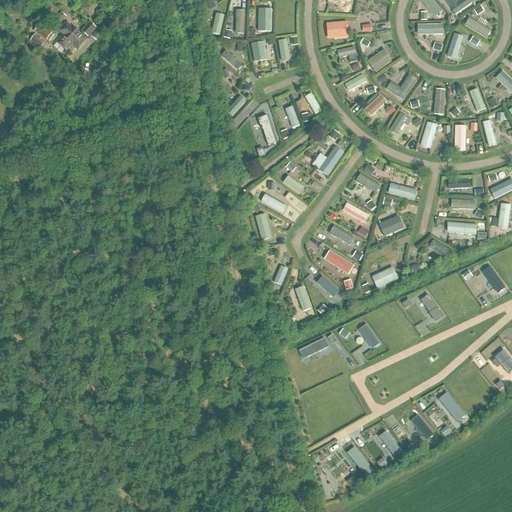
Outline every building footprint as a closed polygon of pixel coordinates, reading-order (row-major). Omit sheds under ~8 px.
[(330,0),(331,0),(350,9),(353,0),(330,0)] [(448,0),(442,4),(454,22),(473,9),(467,0),(456,7),(451,0),(448,0)] [(426,2),(419,9),(426,16),(434,25),(442,18),(426,2)] [(271,37),(271,13),(258,12),(257,37),(271,37)] [(235,38),(244,38),(244,14),(235,14),(235,38)] [(215,18),(210,38),(219,40),(224,20),(215,18)] [(86,38),(66,22),(58,31),(63,35),(57,43),(68,52),(73,45),(77,48),(86,38)] [(96,28),(89,22),(81,32),(88,38),(96,28)] [(53,33),(41,24),(34,32),(47,41),(53,33)] [(468,24),(464,32),(487,44),(492,36),(468,24)] [(326,46),(348,45),(347,28),(325,30),(326,46)] [(442,43),(441,31),(415,32),(416,45),(442,43)] [(44,43),(35,35),(30,42),(39,49),(44,43)] [(380,46),(390,44),(389,37),(379,38),(380,46)] [(278,68),(288,67),(288,55),(293,55),(293,41),(286,42),(286,46),(277,46),(278,68)] [(264,46),(249,49),(253,68),(267,65),(264,46)] [(348,65),(349,71),(357,69),(354,54),(336,57),(338,67),(348,65)] [(237,76),(242,70),(225,55),(220,61),(237,76)] [(366,68),(373,81),(391,71),(384,58),(366,68)] [(511,87),(501,77),(494,86),(511,102),(511,87)] [(402,109),(418,88),(409,81),(399,94),(391,88),(385,96),(402,109)] [(347,99),(366,91),(363,82),(343,90),(347,99)] [(373,93),(366,96),(369,103),(376,100),(373,93)] [(471,105),(467,106),(472,120),(484,116),(477,96),(469,99),(471,105)] [(299,133),(292,112),(285,115),(283,109),(290,106),(288,98),(276,102),(282,120),(286,119),(291,135),(299,133)] [(312,100),(305,103),(313,122),(320,118),(312,100)] [(232,121),(245,106),(239,101),(225,116),(232,121)] [(370,126),(387,111),(379,103),(363,118),(370,126)] [(494,105),(487,108),(491,116),(498,113),(494,105)] [(456,113),(451,116),(455,123),(460,120),(456,113)] [(503,119),(496,120),(496,121),(490,121),(491,128),(504,127),(503,119)] [(398,145),(402,135),(414,140),(419,129),(399,120),(389,141),(398,145)] [(480,129),(487,155),(496,152),(489,126),(480,129)] [(418,154),(429,158),(437,133),(427,129),(418,154)] [(454,133),(454,159),(465,159),(465,133),(454,133)] [(326,183),(344,160),(333,153),(316,176),(326,183)] [(284,173),(292,179),(297,173),(289,167),(284,173)] [(286,181),(281,189),(298,199),(303,191),(286,181)] [(364,204),(367,196),(371,198),(374,188),(357,182),(351,199),(364,204)] [(511,198),(511,186),(488,197),(493,207),(511,198)] [(390,189),(387,202),(412,209),(416,196),(390,189)] [(263,201),(259,209),(283,219),(286,210),(263,201)] [(451,217),(474,217),(474,208),(451,208),(451,217)] [(364,230),(368,221),(345,211),(341,220),(364,230)] [(498,238),(509,238),(508,212),(497,212),(498,238)] [(254,221),(261,246),(272,243),(265,218),(254,221)] [(379,229),(382,243),(402,238),(399,224),(379,229)] [(446,228),(446,241),(476,242),(476,229),(446,228)] [(333,233),(329,240),(349,250),(353,243),(333,233)] [(447,256),(434,250),(430,257),(443,263),(447,256)] [(322,268),(350,280),(354,270),(327,258),(322,268)] [(272,287),(280,291),(288,274),(279,271),(272,287)] [(376,295),(397,287),(392,273),(370,281),(376,295)] [(325,283),(319,288),(335,310),(341,305),(325,283)] [(345,297),(353,294),(350,285),(342,288),(345,297)] [(298,318),(311,313),(302,292),(289,297),(298,318)]
